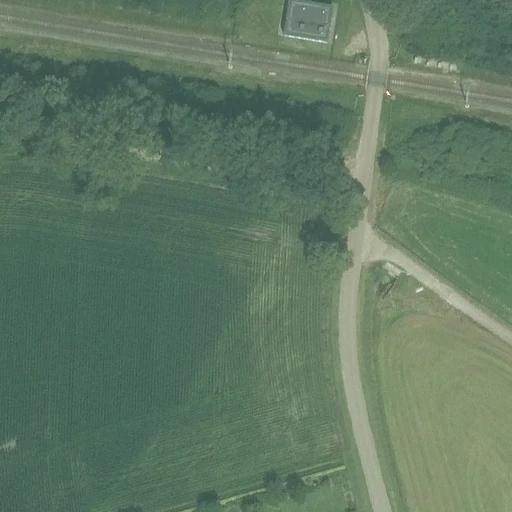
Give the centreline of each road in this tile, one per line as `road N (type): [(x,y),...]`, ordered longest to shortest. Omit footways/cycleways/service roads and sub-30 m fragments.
road 1 (track): [(0,125),(240,170),(354,176)]
road 2 (unclassified): [(382,511),(347,353),(353,247)]
road 3 (unclassified): [(353,247),(379,54),(370,0)]
road 4 (unclassified): [(511,337),(390,255),(353,247)]
